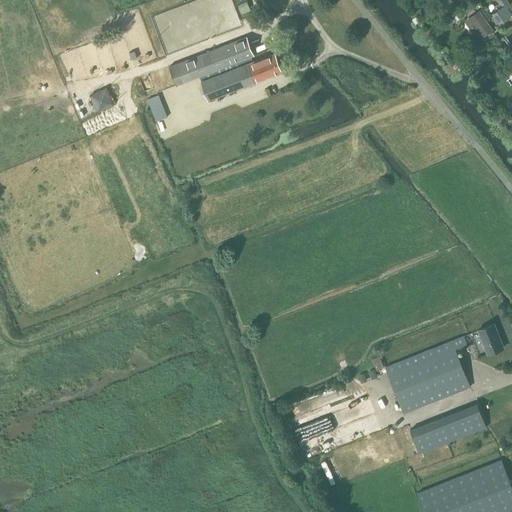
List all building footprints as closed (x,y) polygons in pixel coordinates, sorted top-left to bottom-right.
[(499,22),(511,13),(508,8),(511,6),(507,0),(498,0),(502,6),(493,13),(499,22)] [(482,36),(493,28),(488,21),(491,19),(483,8),(466,20),(474,32),(478,29),(482,36)] [(457,10),(450,15),(454,22),(462,17),(457,10)] [(198,57),(170,68),(177,85),(204,74),(208,72),(208,73),(251,56),(253,55),(246,37),(201,54),(202,55),(198,57)] [(253,61),(202,81),(209,100),(282,72),(275,53),(253,61)] [(511,67),(502,74),(511,88),(511,87),(511,67)] [(88,92),(96,111),(115,103),(107,84),(88,92)] [(487,354),(504,348),(494,323),(477,330),(487,354)] [(404,413),(471,386),(457,351),(468,346),(464,335),(385,366),(404,413)] [(379,365),(383,364),(380,355),(372,358),(376,370),(380,368),(379,365)] [(369,371),(371,377),(377,375),(375,369),(369,371)] [(358,375),(361,381),(367,379),(364,373),(358,375)] [(419,453),(487,427),(477,403),(410,429),(419,453)] [(424,511),(504,511),(511,509),(511,486),(501,459),(417,493),(424,511)]
